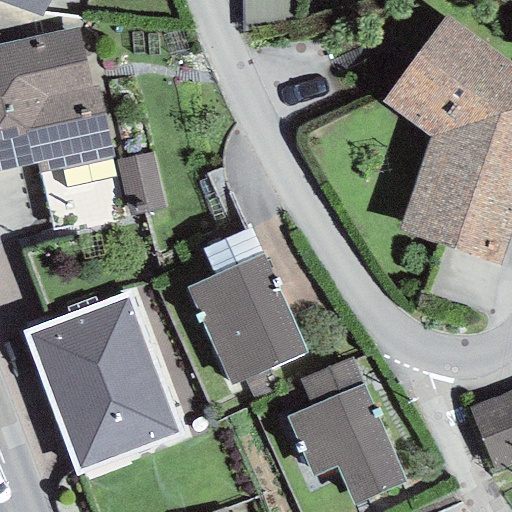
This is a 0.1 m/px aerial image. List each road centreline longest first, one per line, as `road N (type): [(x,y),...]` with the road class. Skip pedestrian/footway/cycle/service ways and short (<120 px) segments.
road 1 (residential): [(206,0),(328,294),(428,383)]
road 2 (residential): [(428,383),(491,511)]
